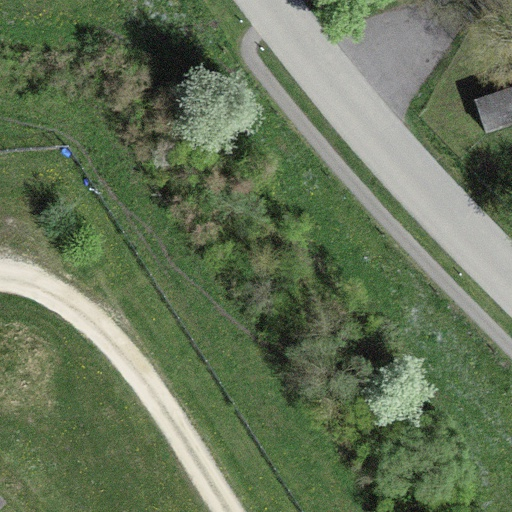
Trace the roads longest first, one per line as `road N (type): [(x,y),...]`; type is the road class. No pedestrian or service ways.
road 1 (unclassified): [(257,0),(511,277)]
road 2 (track): [(0,254),(77,279),(227,511)]
